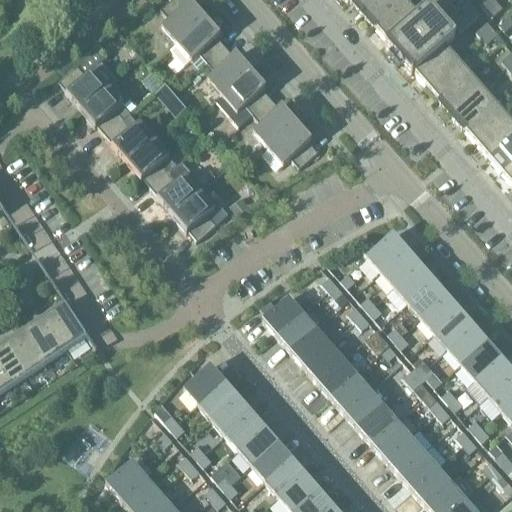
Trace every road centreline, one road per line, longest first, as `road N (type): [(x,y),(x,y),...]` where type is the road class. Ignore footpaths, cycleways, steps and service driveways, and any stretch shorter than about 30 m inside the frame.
road 1 (residential): [(511,236),(305,0)]
road 2 (residential): [(0,183),(102,339),(158,336),(201,307)]
road 3 (residential): [(378,511),(201,307)]
road 4 (residential): [(201,307),(42,120)]
road 5 (residential): [(242,0),(397,177)]
road 6 (residential): [(201,307),(397,177)]
road 7 (residential): [(397,177),(511,309)]
